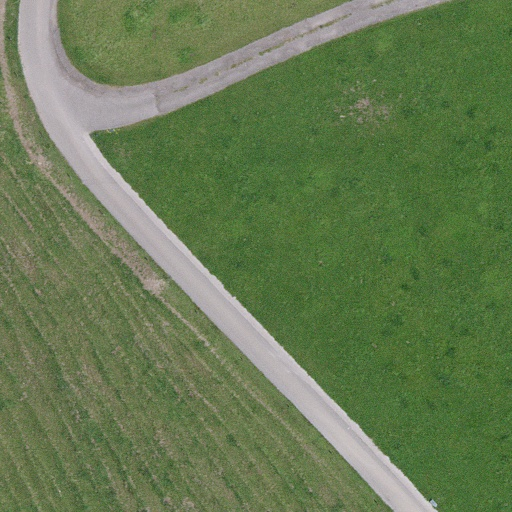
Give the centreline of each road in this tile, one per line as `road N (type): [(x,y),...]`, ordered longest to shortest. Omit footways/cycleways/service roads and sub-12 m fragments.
road 1 (unclassified): [(405,511),(88,172),(52,111),(38,49),(41,0)]
road 2 (track): [(52,111),(165,100),(373,0)]
